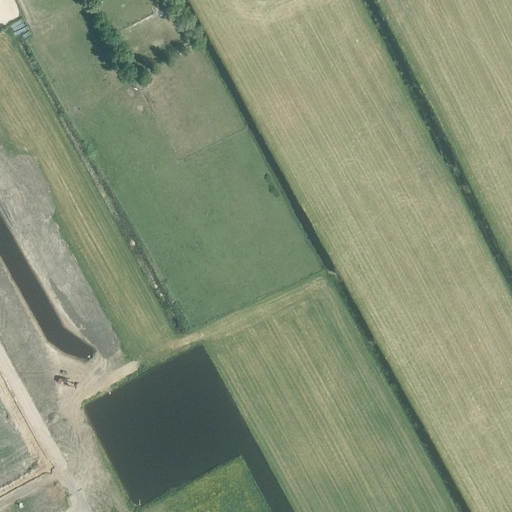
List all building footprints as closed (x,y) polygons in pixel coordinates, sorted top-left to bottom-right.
[(3,401),(0,402),(0,416),(9,411),(9,410),(8,411),(3,401)] [(9,411),(0,416),(0,429),(14,422),(14,421),(14,420),(9,411)] [(29,449),(19,455),(29,474),(40,468),(38,466),(39,466),(34,456),(33,456),(29,449)] [(18,455),(8,461),(17,477),(19,480),(29,474),(19,455),(17,451),(16,452),(18,455)] [(1,464),(0,464),(0,485),(1,487),(11,481),(1,464)]
